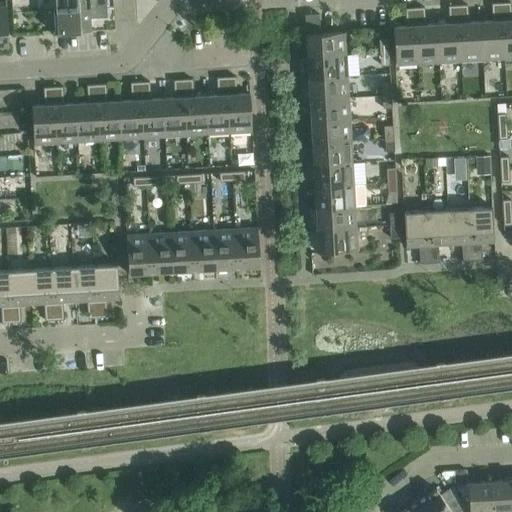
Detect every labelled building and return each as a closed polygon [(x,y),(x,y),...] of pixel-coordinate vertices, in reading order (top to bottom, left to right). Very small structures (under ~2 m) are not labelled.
[(89,9),(94,8),(106,8),(105,0),(53,0),(54,11),(89,9)] [(492,16),(501,16),(501,3),(491,4),(492,16)] [(501,16),(511,15),(510,3),(501,3),(501,16)] [(458,18),(468,17),(467,5),(458,6),(458,18)] [(6,6),(0,6),(0,46),(8,46),(6,6)] [(449,19),(458,18),(458,6),(448,6),(449,19)] [(94,8),(94,18),(107,17),(106,8),(94,8)] [(405,21),(415,21),(414,8),(405,9),(405,21)] [(415,21),(425,20),(424,8),(414,8),(415,21)] [(89,9),(54,11),(55,33),(91,31),(89,9)] [(319,14),(304,15),(305,28),(319,27),(319,14)] [(511,19),(502,20),(504,59),(511,58),(511,19)] [(502,20),(480,21),(482,61),(504,59),(502,20)] [(480,21),(459,23),(461,62),(482,61),(480,21)] [(459,23),(437,24),(439,63),(461,62),(459,23)] [(437,24),(415,25),(418,64),(439,63),(437,24)] [(395,66),(418,64),(415,25),(393,26),(395,66)] [(305,35),(307,57),(346,55),(345,32),(305,35)] [(379,40),(380,53),(388,52),(388,40),(379,40)] [(388,52),(380,53),(380,65),(389,65),(388,52)] [(346,55),(307,57),(308,79),(347,76),(346,55)] [(347,76),(308,79),(309,100),(348,98),(347,76)] [(217,90),(227,90),(226,77),(216,78),(217,90)] [(227,90),(236,89),(235,77),(226,77),(227,90)] [(183,92),(193,92),(192,79),(183,80),(183,92)] [(174,93),(183,92),(183,80),(173,80),(174,93)] [(131,95),(140,95),(140,82),(130,83),(131,95)] [(140,95),(150,94),(149,82),(140,82),(140,95)] [(381,83),(382,96),(391,95),(390,83),(381,83)] [(97,97),(106,97),(106,84),(96,85),(97,97)] [(87,98),(97,97),(96,85),(87,85),(87,98)] [(44,100),(54,100),(53,87),(43,88),(44,100)] [(54,100),(63,99),(63,87),(53,87),(54,100)] [(249,93),(227,94),(229,133),(252,132),(249,93)] [(227,94),(205,95),(208,135),(229,133),(227,94)] [(205,95),(184,96),(186,136),(208,135),(205,95)] [(391,95),(382,96),(383,108),(392,108),(391,95)] [(184,96),(162,98),(164,137),(186,136),(184,96)] [(162,98),(141,99),(143,138),(164,137),(162,98)] [(348,98),(309,100),(310,122),(350,119),(348,98)] [(141,99),(119,100),(121,140),(143,138),(141,99)] [(119,100),(97,102),(99,141),(121,140),(119,100)] [(97,102),(76,103),(78,142),(99,141),(97,102)] [(76,103),(54,104),(56,143),(78,142),(76,103)] [(34,145),(56,143),(54,104),(31,105),(34,145)] [(497,114),(497,127),(506,126),(506,114),(497,114)] [(350,119),(310,122),(312,143),(351,141),(350,119)] [(384,126),(385,139),(393,138),(393,126),(384,126)] [(506,126),(497,127),(498,139),(507,139),(506,126)] [(393,138),(385,139),(385,152),(394,151),(393,138)] [(351,141),(312,143),(313,165),(352,163),(351,141)] [(489,155),(475,155),(476,166),(490,166),(489,155)] [(465,156),(453,156),(454,167),(466,167),(465,156)] [(437,157),(425,158),(425,167),(437,167),(437,157)] [(499,157),(500,170),(509,169),(508,157),(499,157)] [(352,163),(313,165),(314,187),(353,185),(352,163)] [(386,169),(387,181),(396,181),(395,168),(386,169)] [(509,169),(500,170),(501,182),(509,182),(509,169)] [(244,171),(231,172),(232,181),(245,180),(244,171)] [(232,181),(231,172),(219,173),(219,182),(232,181)] [(189,183),(188,174),(176,175),(176,184),(189,183)] [(201,174),(188,174),(189,183),(201,183),(201,174)] [(158,176),(145,177),(146,186),(158,185),(158,176)] [(146,186),(145,177),(133,178),(133,187),(146,186)] [(396,181),(387,181),(388,194),(397,193),(396,181)] [(363,184),(353,185),(314,187),(315,209),(355,206),(365,206),(363,184)] [(502,200),(502,213),(511,213),(510,200),(502,200)] [(355,206),(315,209),(316,230),(356,228),(355,206)] [(491,207),(469,208),(471,244),(494,242),(491,207)] [(469,208),(447,209),(450,245),(471,244),(469,208)] [(447,209),(426,210),(428,246),(450,245),(447,209)] [(428,246),(426,210),(403,212),(406,247),(428,246)] [(389,213),(390,226),(398,225),(398,213),(389,213)] [(511,213),(502,213),(503,226),(511,225),(511,213)] [(398,225),(390,226),(390,238),(399,238),(398,225)] [(257,227),(235,229),(237,268),(259,267),(257,227)] [(356,228),(316,230),(318,253),(357,250),(356,228)] [(235,229),(213,230),(215,269),(237,268),(235,229)] [(213,230),(192,231),(194,270),(215,269),(213,230)] [(192,231),(170,232),(172,272),(194,270),(192,231)] [(170,232),(148,234),(151,273),(172,272),(170,232)] [(151,273),(148,234),(126,235),(128,274),(151,273)] [(471,248),(462,249),(463,261),(472,261),(471,248)] [(481,248),(471,248),(472,261),(482,260),(481,248)] [(438,250),(428,251),(429,263),(439,262),(438,250)] [(428,251),(419,251),(420,264),(429,263),(428,251)] [(117,264),(94,265),(96,301),(119,299),(117,264)] [(94,265),(73,266),(75,302),(96,301),(94,265)] [(73,266),(51,268),(53,303),(75,302),(73,266)] [(51,268),(29,269),(32,304),(53,303),(51,268)] [(29,269),(8,270),(10,306),(32,304),(29,269)] [(8,270),(0,270),(0,306),(10,306),(8,270)] [(97,305),(87,306),(88,318),(97,318),(97,305)] [(106,305),(97,305),(97,318),(107,317),(106,305)] [(63,307),(53,308),(54,320),(64,319),(63,307)] [(53,308),(44,308),(45,321),(54,320),(53,308)] [(10,310),(1,311),(2,323),(11,323),(10,310)] [(10,310),(11,323),(21,322),(20,310),(10,310)] [(466,470),(454,471),(454,483),(466,482),(466,470)] [(511,511),(511,491),(511,480),(490,481),(491,511),(511,511)] [(491,511),(490,481),(467,483),(468,511),(491,511)] [(427,491),(415,499),(424,511),(457,511),(463,508),(450,488),(440,495),(436,489),(428,494),(427,491)] [(424,511),(415,499),(404,506),(406,509),(400,511),(424,511)]
